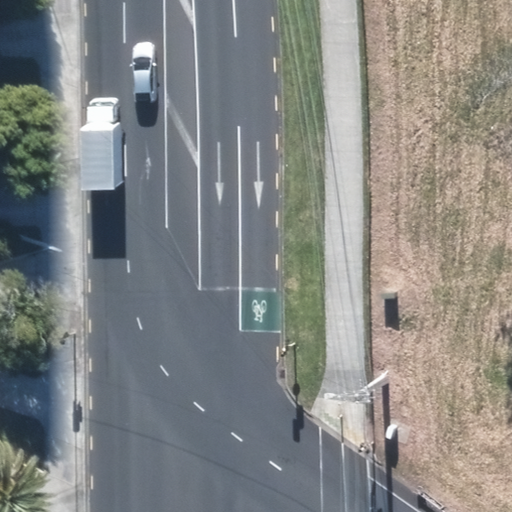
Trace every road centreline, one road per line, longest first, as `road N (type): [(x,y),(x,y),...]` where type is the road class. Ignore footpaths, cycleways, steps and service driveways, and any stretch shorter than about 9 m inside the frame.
road 1 (secondary): [(187,382),(175,0)]
road 2 (motorway): [(359,511),(187,382)]
road 3 (secondary): [(187,382),(186,511)]
